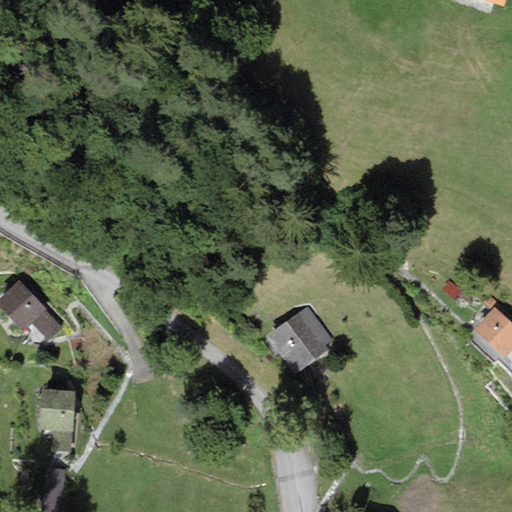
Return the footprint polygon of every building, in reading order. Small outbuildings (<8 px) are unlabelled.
[(19,281),(0,299),(0,308),(23,332),(31,324),(49,342),(64,328),(19,281)] [(307,306),(266,336),(296,375),(336,345),(307,306)] [(511,324),(495,309),(474,331),(503,358),(511,348),(511,324)] [(77,392),(42,389),(38,430),(53,432),(51,451),(71,453),(77,392)] [(60,511),(66,470),(28,465),(22,510),(37,511),(60,511)]
